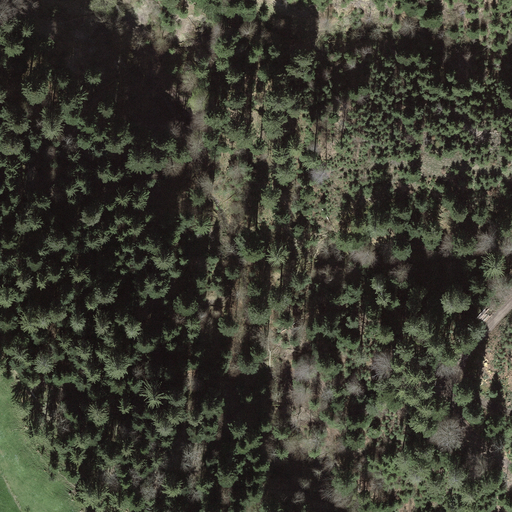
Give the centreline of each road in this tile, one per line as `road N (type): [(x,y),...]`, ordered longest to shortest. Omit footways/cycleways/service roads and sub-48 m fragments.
road 1 (track): [(254,0),(301,14),(313,30),(268,58),(256,85),(256,137),(276,222),(295,247)]
road 2 (track): [(511,468),(462,426),(450,390),(469,348),(511,302)]
